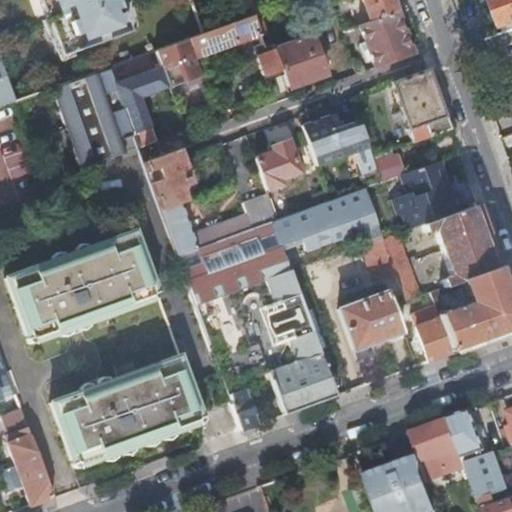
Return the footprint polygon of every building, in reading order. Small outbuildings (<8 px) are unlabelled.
[(37,0),(46,23),(52,20),(65,55),(68,54),(67,54),(127,32),(115,0),(37,0)] [(334,14),(328,0),(311,0),(318,20),(334,14)] [(391,0),(361,0),(368,21),(396,11),(391,0)] [(504,25),(506,31),(511,29),(511,0),(491,0),(501,25),(504,25)] [(396,11),(368,21),(358,24),(363,41),(359,42),(362,50),(366,48),(373,67),(411,53),(396,11)] [(260,13),(155,51),(161,69),(163,72),(168,88),(183,83),(199,77),(200,77),(193,59),(235,44),(242,63),(254,58),(261,77),(265,75),(280,70),(273,50),(260,13)] [(504,43),(511,39),(511,29),(506,31),(501,33),(504,43)] [(507,53),(504,43),(501,33),(488,38),(494,58),(507,53)] [(282,74),(287,88),(325,74),(311,35),(273,50),(280,70),(282,74)] [(0,107),(14,102),(0,62),(0,107)] [(114,83),(108,68),(51,89),(81,174),(139,153),(138,149),(126,116),(116,90),(114,83)] [(412,142),(450,129),(428,69),(390,83),(412,142)] [(265,75),(261,77),(263,82),(282,74),(280,70),(265,75)] [(199,77),(183,83),(187,92),(202,86),(199,77)] [(349,179),(376,169),(373,163),(371,157),(358,121),(343,126),(338,112),(328,116),(327,116),(341,157),(349,179)] [(341,157),(327,116),(301,126),(315,166),(341,157)] [(271,152),(253,158),(264,191),(281,185),(279,181),(298,174),(287,142),(270,148),(271,152)] [(176,256),(271,222),(275,221),(266,195),(241,204),(244,215),(192,234),(180,202),(183,201),(178,188),(190,184),(177,150),(142,162),(147,174),(158,170),(161,180),(150,184),(176,256)] [(373,163),(380,160),(378,154),(371,157),(373,163)] [(401,175),(405,173),(398,154),(380,160),(373,163),(376,169),(380,182),(401,175)] [(407,232),(422,226),(470,209),(468,206),(457,210),(451,193),(447,195),(435,162),(405,173),(401,175),(409,196),(392,202),(398,219),(402,218),(407,232)] [(370,240),(382,236),(377,222),(373,224),(361,193),(272,225),(279,245),(299,238),(303,249),(365,227),(370,240)] [(444,288),(500,268),(478,206),(470,209),(422,226),(424,233),(433,230),(450,278),(442,281),(444,288)] [(282,416),(334,398),(292,280),(289,273),(279,245),(272,225),(271,222),(176,256),(209,348),(211,354),(251,340),(233,291),(265,280),(282,329),(295,364),(267,373),(267,374),(282,416)] [(108,243),(70,256),(94,323),(131,309),(128,300),(150,292),(153,301),(153,302),(157,300),(158,297),(136,234),(108,244),(108,243)] [(406,302),(419,297),(397,235),(383,240),(397,277),(406,302)] [(397,277),(383,240),(382,236),(370,240),(358,245),(372,286),(397,277)] [(94,323),(70,256),(33,270),(33,271),(4,282),(27,344),(30,346),(34,345),(33,344),(30,335),(53,328),(56,336),(56,337),(94,323)] [(511,320),(511,300),(500,268),(444,288),(443,289),(430,293),(433,299),(437,297),(456,290),(462,286),(466,298),(468,297),(471,305),(457,310),(456,308),(442,313),(438,315),(453,355),(505,335),(511,320)] [(289,273),(292,280),(298,278),(295,270),(289,273)] [(233,291),(251,340),(282,329),(265,280),(233,291)] [(131,309),(153,301),(150,292),(128,300),(131,309)] [(352,354),(402,335),(392,307),(387,293),(337,311),(352,354)] [(436,307),(438,315),(442,313),(437,297),(433,299),(436,307)] [(427,364),(453,355),(438,315),(436,307),(410,317),(427,364)] [(30,335),(33,344),(56,336),(53,328),(30,335)] [(251,340),(211,354),(224,390),(267,374),(267,373),(295,364),(282,329),(251,340)] [(211,354),(209,348),(181,358),(201,414),(229,403),(226,396),(224,390),(211,354)] [(201,414),(181,358),(115,382),(139,447),(176,433),(176,432),(173,424),(195,416),(198,424),(198,425),(202,424),(203,421),(201,414)] [(139,447),(115,382),(51,404),(50,408),(72,468),(75,470),(78,468),(78,467),(75,459),(97,451),(100,459),(101,460),(139,447)] [(226,396),(229,403),(239,432),(256,426),(243,390),(226,396)] [(26,428),(19,410),(0,416),(7,437),(4,438),(29,508),(52,500),(27,429),(26,428)] [(470,410),(448,418),(462,458),(485,450),(470,410)] [(176,432),(198,424),(195,416),(173,424),(176,432)] [(408,433),(418,459),(419,463),(419,470),(424,484),(466,469),(464,463),(462,458),(448,418),(408,433)] [(75,459),(78,467),(100,459),(97,451),(75,459)] [(464,463),(466,469),(477,500),(480,510),(481,511),(511,511),(511,499),(494,505),(491,496),(504,491),(491,454),(464,463)] [(418,459),(363,478),(375,511),(434,511),(424,484),(419,470),(419,463),(418,459)]
